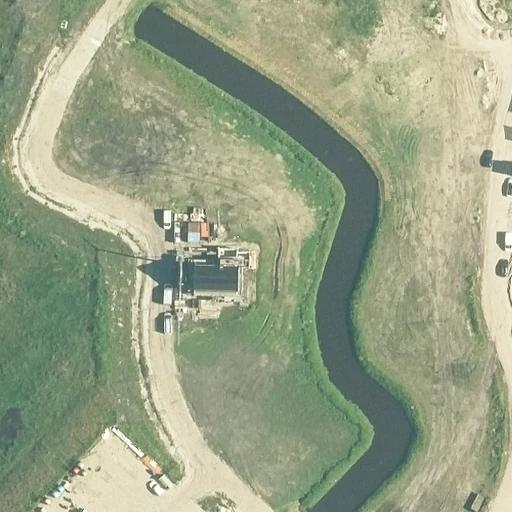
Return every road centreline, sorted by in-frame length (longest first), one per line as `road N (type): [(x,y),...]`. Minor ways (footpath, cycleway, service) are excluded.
road 1 (residential): [(254,511),(185,445),(156,356),(163,240),(44,171),(36,155),(48,118),(119,0)]
road 2 (residential): [(511,361),(490,310),(500,124),(511,89)]
